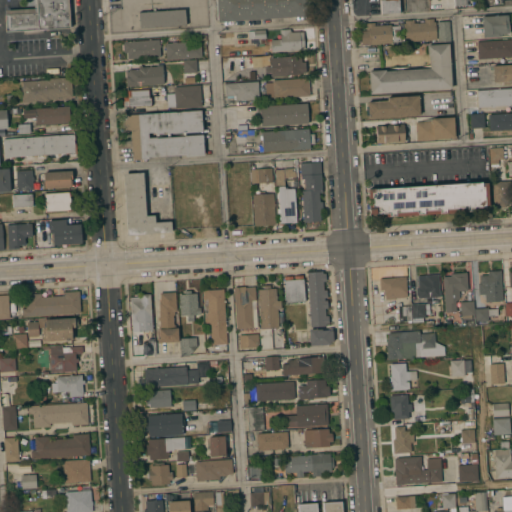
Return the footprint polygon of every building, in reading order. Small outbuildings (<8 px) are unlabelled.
[(69,0),(70,28),(5,32),(5,14),(6,14),(6,10),(34,8),(33,0),(69,0)] [(215,0),(308,0),(309,15),(217,22),(215,0)] [(382,14),(381,0),(398,0),(399,12),(382,14)] [(140,28),(138,12),(184,9),(185,25),(140,28)] [(481,16),(508,14),(509,33),(500,34),(501,36),(483,38),(481,16)] [(404,42),(403,23),(405,23),(404,20),(414,20),(414,23),(424,22),(424,19),(433,19),(433,22),(449,21),(450,41),(437,42),(437,39),(404,42)] [(361,45),(360,31),(366,31),(365,23),(374,22),(374,25),(391,24),(391,26),(400,25),(401,41),(392,41),(392,43),(361,45)] [(265,38),(254,39),(253,30),(265,29),(265,31),(265,38)] [(272,52),(271,40),(280,39),(280,30),(290,29),(290,30),(291,32),(300,31),(300,32),(303,32),(305,49),(301,49),(301,50),(294,50),(294,51),(288,52),(288,51),(272,52)] [(126,59),(126,52),(123,52),(123,50),(122,50),(121,44),(123,44),(123,41),(159,39),(159,45),(160,45),(161,47),(160,47),(160,56),(126,59)] [(511,39),(511,57),(478,59),(477,42),(511,39)] [(166,59),(165,43),(172,42),(176,41),(176,42),(188,41),(188,45),(201,44),(202,57),(166,59)] [(370,94),(368,70),(385,69),(385,71),(430,68),(429,55),(427,55),(427,45),(449,43),(452,88),(370,94)] [(301,55),(302,62),(306,62),(306,73),(302,73),(302,75),(271,77),(271,72),(265,73),(265,66),(271,66),(270,57),(301,55)] [(261,56),(262,67),(252,67),(251,57),(261,56)] [(183,61),(196,60),(197,72),(183,73),(183,61)] [(511,64),(511,82),(510,82),(510,85),(502,85),(502,82),(493,83),(492,66),(511,64)] [(163,85),(126,87),(125,72),(128,72),(128,70),(138,69),(138,67),(162,66),(163,85)] [(45,80),(45,78),(71,77),(72,97),(68,97),(68,98),(49,99),(49,100),(27,102),(26,101),(22,101),(21,81),(45,80)] [(309,77),(310,96),(273,98),(273,97),(266,97),(265,83),(273,82),(272,80),(309,77)] [(258,81),(259,99),(235,100),(233,100),(233,96),(225,96),(224,83),(258,81)] [(175,108),(175,107),(168,107),(167,93),(174,92),(174,86),(200,85),(201,106),(175,108)] [(511,87),(511,104),(510,105),(510,106),(507,106),(507,105),(494,106),(494,107),(490,107),(490,106),(478,107),(477,90),(511,87)] [(148,89),(149,97),(151,97),(151,106),(146,106),(146,105),(133,106),(133,107),(131,107),(131,106),(123,107),(123,101),(124,101),(123,96),(128,96),(127,90),(148,89)] [(367,102),(387,100),(386,97),(418,95),(420,115),(368,118),(367,102)] [(261,126),(260,114),(257,114),(256,106),(307,103),(308,123),(261,126)] [(35,108),(69,106),(70,122),(55,124),(49,125),(49,124),(36,125),(35,117),(23,118),(22,109),(35,108)] [(130,128),(125,128),(124,115),(146,114),(201,110),(202,131),(185,133),(185,136),(202,134),(204,155),(185,156),(185,154),(148,156),(148,158),(133,160),(130,128)] [(488,114),(505,113),(508,113),(511,112),(511,129),(489,131),(488,114)] [(470,115),(484,114),(484,127),(471,128),(470,115)] [(415,122),(430,121),(430,119),(432,119),(432,118),(453,117),(455,138),(416,141),(415,122)] [(30,123),(30,133),(19,134),(18,124),(30,123)] [(375,126),(404,125),(405,141),(376,143),(375,126)] [(261,131),(309,128),(309,134),(314,133),(314,143),(310,144),(310,148),(259,151),(258,144),(262,144),(261,131)] [(75,134),(77,152),(5,157),(4,139),(75,134)] [(498,160),(498,164),(490,164),(489,148),(502,147),(503,159),(498,160)] [(321,162),(323,196),(319,196),(320,202),(322,201),(323,209),(320,209),(321,221),(304,222),(302,190),(305,190),(305,179),(301,179),(300,163),(321,162)] [(0,168),(9,168),(10,191),(0,191),(0,168)] [(272,168),(272,182),(251,183),(250,169),(272,168)] [(280,223),(279,213),(280,213),(278,186),(276,186),(275,169),(284,169),(295,168),(295,179),(284,179),(285,189),(295,188),(297,222),(280,223)] [(16,170),(32,169),(33,189),(17,190),(16,170)] [(72,171),(72,179),(72,185),(71,186),(71,187),(45,189),(44,172),(72,171)] [(123,173),(143,172),(146,215),(154,215),(155,222),(171,221),(171,231),(127,234),(123,173)] [(492,182),(510,181),(511,204),(507,204),(507,207),(494,207),(492,182)] [(369,217),(367,188),(375,188),(375,189),(487,182),(489,210),(369,217)] [(69,191),(70,197),(71,197),(71,203),(70,203),(71,210),(46,212),(44,193),(69,191)] [(32,193),(33,206),(13,207),(12,195),(32,193)] [(252,195),(273,193),(275,224),(254,226),(252,195)] [(66,220),(66,225),(81,224),(82,244),(54,246),(53,233),(50,233),(49,221),(66,220)] [(7,224),(31,223),(32,236),(24,236),(25,245),(19,245),(19,248),(8,249),(7,224)] [(503,301),(485,302),(485,299),(480,294),(478,294),(478,283),(480,283),(480,275),(488,274),(488,271),(490,271),(501,270),(503,301)] [(307,273),(325,272),(326,281),(323,281),(326,326),(310,327),(307,273)] [(443,276),(451,275),(450,273),(467,272),(468,290),(459,290),(459,297),(455,301),(456,311),(445,312),(443,276)] [(438,274),(439,296),(419,298),(416,294),(416,287),(418,287),(418,276),(438,274)] [(305,301),(285,302),(284,279),(284,276),(293,275),(293,279),(294,279),(294,275),(302,275),(303,279),(305,301)] [(406,276),(407,297),(395,297),(395,298),(385,299),(385,295),(384,295),(384,289),(380,290),(380,278),(406,276)] [(272,348),(261,349),(259,328),(261,328),(258,289),(263,288),(263,285),(271,284),(271,288),(276,288),(277,300),(280,300),(281,309),(277,309),(278,327),(271,328),(272,348)] [(234,287),(245,286),(245,287),(255,286),(257,327),(236,329),(234,287)] [(211,345),(209,322),(205,322),(203,291),(206,290),(206,289),(223,288),(227,343),(211,345)] [(22,316),(22,308),(26,308),(25,294),(41,293),(41,297),(63,295),(63,292),(79,290),(80,312),(22,316)] [(197,307),(200,307),(201,314),(193,314),(194,321),(187,321),(187,315),(180,315),(179,308),(179,302),(179,294),(184,294),(184,290),(191,290),(191,293),(196,293),(197,307)] [(157,342),(157,338),(159,338),(158,326),(160,326),(160,320),(158,320),(157,317),(159,317),(159,311),(159,300),(160,300),(160,292),(175,292),(176,311),(174,311),(174,315),(173,315),(174,328),(177,327),(178,341),(157,342)] [(130,297),(142,296),(142,294),(149,293),(152,329),(138,330),(138,322),(132,322),(130,297)] [(0,295),(8,295),(9,318),(0,318),(0,295)] [(460,302),(473,301),(474,314),(471,315),(471,319),(462,320),(462,315),(461,315),(460,302)] [(413,321),(412,304),(425,303),(425,317),(422,317),(422,321),(413,321)] [(410,306),(411,320),(399,321),(398,306),(410,306)] [(476,321),(475,308),(487,308),(487,309),(497,308),(498,315),(488,316),(488,321),(476,321)] [(74,317),(74,319),(77,318),(78,326),(75,326),(75,327),(72,327),(72,340),(43,341),(42,327),(38,327),(38,321),(38,317),(46,317),(46,319),(74,317)] [(28,336),(27,322),(38,321),(38,327),(39,336),(28,336)] [(310,329),(317,328),(317,329),(321,329),(322,330),(331,329),(332,344),(311,345),(310,329)] [(387,359),(386,340),(388,340),(388,333),(420,330),(420,333),(434,333),(435,341),(444,346),(444,355),(387,359)] [(13,348),(12,334),(26,333),(27,347),(13,348)] [(239,347),(239,334),(258,333),(259,346),(239,347)] [(180,355),(179,338),(196,337),(197,346),(189,355),(180,355)] [(143,355),(143,342),(148,342),(147,339),(154,338),(154,341),(155,341),(156,354),(143,355)] [(51,372),(49,353),(50,353),(50,347),(62,346),(62,347),(82,346),(82,353),(75,353),(75,358),(78,358),(78,361),(75,362),(76,370),(51,372)] [(323,356),(324,372),(283,374),(282,364),(288,363),(288,359),(298,359),(298,357),(323,356)] [(0,371),(0,357),(15,357),(15,371),(0,371)] [(264,358),(278,357),(279,369),(265,370),(264,358)] [(469,360),(469,372),(464,372),(464,375),(451,376),(450,360),(463,359),(463,360),(469,360)] [(187,383),(187,384),(145,387),(144,369),(155,368),(154,367),(157,367),(157,368),(186,366),(186,370),(196,369),(196,362),(208,362),(209,369),(206,370),(207,377),(198,377),(198,383),(187,383)] [(388,376),(391,376),(390,364),(405,363),(406,371),(416,370),(416,379),(406,380),(406,382),(408,381),(409,388),(406,388),(406,389),(389,390),(388,376)] [(489,364),(503,363),(504,383),(490,384),(489,364)] [(69,396),(69,391),(57,391),(56,376),(69,375),(72,375),(77,375),(77,374),(81,374),(82,380),(84,380),(84,384),(82,384),(83,396),(69,396)] [(298,385),(306,385),(306,380),(325,379),(326,385),(329,385),(329,395),(326,395),(326,397),(313,397),(313,399),(307,399),(307,398),(299,399),(298,385)] [(255,383),(294,381),(295,399),(256,401),(255,383)] [(170,406),(149,407),(149,403),(147,403),(146,394),(148,394),(148,390),(169,389),(170,406)] [(393,419),(393,411),(390,411),(389,395),(407,394),(408,404),(411,403),(412,411),(408,411),(409,418),(393,419)] [(183,410),(182,400),(195,399),(195,410),(183,410)] [(33,413),(28,413),(28,406),(87,402),(88,424),(71,425),(71,422),(50,423),(50,426),(33,427),(33,413)] [(493,416),(492,403),(508,402),(508,415),(493,416)] [(285,427),(284,415),(296,415),(295,405),(327,403),(328,424),(285,427)] [(1,407),(15,406),(16,429),(3,429),(1,407)] [(247,408),(262,407),(263,430),(248,431),(247,408)] [(144,431),(144,421),(147,421),(147,416),(181,413),(181,419),(184,419),(184,428),(182,428),(182,434),(149,436),(148,431),(144,431)] [(493,434),(492,419),(509,418),(509,433),(493,434)] [(218,431),(218,421),(230,420),(230,430),(218,431)] [(393,453),(392,439),(394,439),(394,426),(404,426),(404,430),(410,430),(410,433),(413,433),(413,442),(410,442),(411,452),(393,453)] [(303,429),(328,428),(328,433),(332,432),(332,441),(329,441),(329,446),(304,448),(303,429)] [(462,443),(461,430),(474,429),(475,442),(462,443)] [(287,431),(288,448),(283,448),(257,450),(256,433),(287,431)] [(31,458),(31,450),(35,450),(34,437),(50,436),(51,439),(73,438),(73,434),(88,433),(90,455),(31,458)] [(210,456),(209,448),(207,448),(207,446),(209,446),(208,437),(224,436),(225,455),(210,456)] [(3,438),(17,437),(19,460),(5,461),(3,438)] [(149,459),(149,455),(146,455),(146,444),(148,444),(148,439),(183,437),(184,448),(173,449),(173,450),(169,450),(169,455),(168,455),(168,458),(149,459)] [(509,450),(510,461),(511,460),(511,476),(496,478),(494,461),(493,461),(493,458),(494,458),(494,451),(509,450)] [(176,461),(176,452),(188,451),(188,456),(191,456),(191,460),(176,461)] [(317,454),(317,453),(323,453),(330,453),(330,457),(333,457),(333,467),(331,467),(331,471),(320,472),(320,475),(312,476),(311,471),(303,471),(303,476),(296,476),(296,472),(284,472),(283,460),(285,456),(317,454)] [(395,484),(394,458),(396,458),(420,456),(421,469),(427,469),(426,458),(440,457),(442,481),(395,484)] [(65,482),(63,461),(89,459),(89,469),(88,469),(89,480),(65,482)] [(196,480),(195,461),(231,459),(232,474),(226,474),(226,475),(219,476),(219,479),(196,480)] [(176,477),(175,464),(186,463),(186,477),(176,477)] [(151,484),(151,480),(148,480),(147,470),(150,470),(150,465),(168,464),(168,472),(171,472),(172,480),(169,480),(169,483),(151,484)] [(458,481),(457,466),(476,464),(477,480),(458,481)] [(248,466),(253,466),(253,465),(260,465),(261,477),(255,478),(254,477),(249,478),(248,466)] [(21,475),(36,474),(36,488),(21,489),(21,476),(21,475)] [(79,511),(66,511),(66,492),(82,491),(82,488),(90,487),(91,502),(92,501),(92,505),(92,511),(79,511)] [(194,511),(193,492),(212,491),(213,505),(207,505),(208,510),(194,511)] [(223,491),(223,511),(215,511),(214,492),(223,491)] [(268,491),(269,504),(250,505),(249,492),(268,491)] [(458,511),(458,507),(467,506),(467,511),(475,510),(474,492),(486,491),(487,510),(475,511),(458,511)] [(437,511),(437,508),(442,508),(441,494),(454,494),(455,507),(446,508),(446,511),(437,511)] [(396,508),(395,496),(414,495),(415,508),(396,508)] [(493,511),(502,510),(501,497),(502,497),(502,496),(511,496),(511,511),(493,511)] [(145,511),(145,501),(161,499),(162,511),(145,511)] [(167,511),(167,501),(188,500),(188,511),(167,511)] [(323,511),(323,503),(341,501),(341,511),(323,511)] [(298,511),(298,504),(316,503),(316,511),(298,511)]
